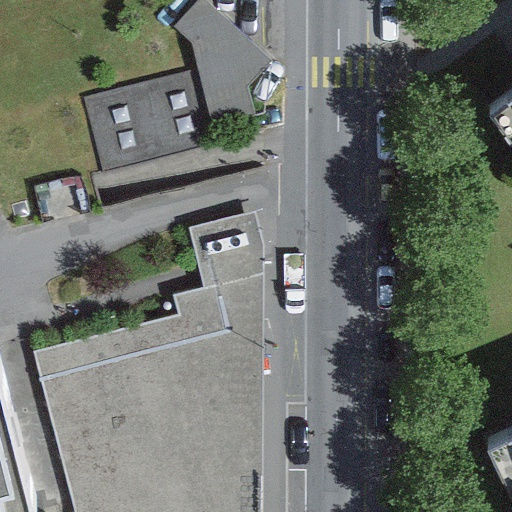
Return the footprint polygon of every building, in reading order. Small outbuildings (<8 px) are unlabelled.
[(270,55),(202,0),(194,0),(176,17),(196,38),(202,65),(85,94),(105,163),(220,137),(214,117),(256,110),(246,75),(270,55)] [(511,73),(483,95),(511,134),(511,73)] [(183,311),(36,351),(80,511),(259,511),(264,254),(264,241),(255,207),(191,225),(204,271),(207,284),(178,292),(183,311)] [(0,349),(0,511),(31,511),(26,492),(36,490),(0,349)] [(511,405),(484,418),(511,478),(511,405)]
